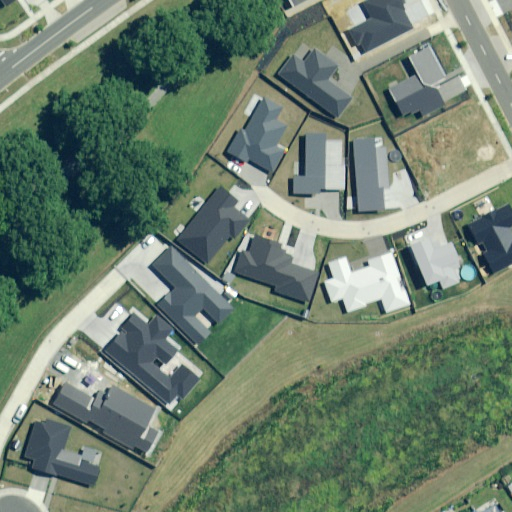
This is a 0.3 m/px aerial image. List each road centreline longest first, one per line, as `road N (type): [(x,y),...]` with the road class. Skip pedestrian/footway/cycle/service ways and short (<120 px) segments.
road 1 (residential): [(257,186),(310,223),(362,229),(392,225),(511,165)]
road 2 (residential): [(0,438),(47,347),(121,276)]
road 3 (tertiary): [(0,76),(104,0)]
